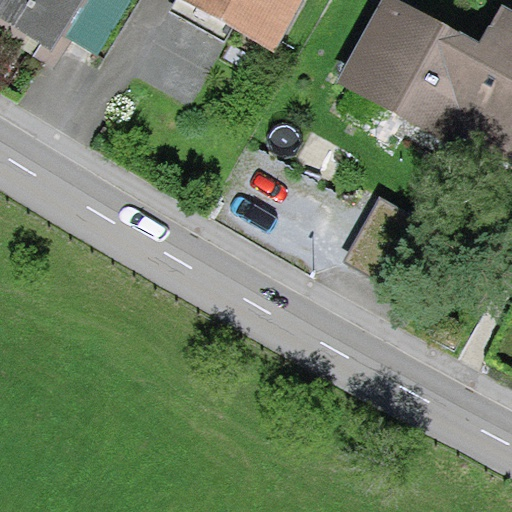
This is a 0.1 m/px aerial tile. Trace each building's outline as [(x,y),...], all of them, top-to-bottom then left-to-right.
[(49,35),(52,31),(96,59),(131,0),(0,0),(0,42),(10,49),(28,22),(49,35)] [(203,0),(270,38),(290,0),(203,0)] [(352,83),(448,136),(461,114),(488,66),(485,65),(391,12),(352,83)] [(511,30),(506,27),(485,65),(488,66),(461,114),(511,143),(511,30)] [(375,218),(350,262),(375,276),(400,232),(375,218)] [(399,290),(425,246),(400,232),(375,276),(399,290)]
